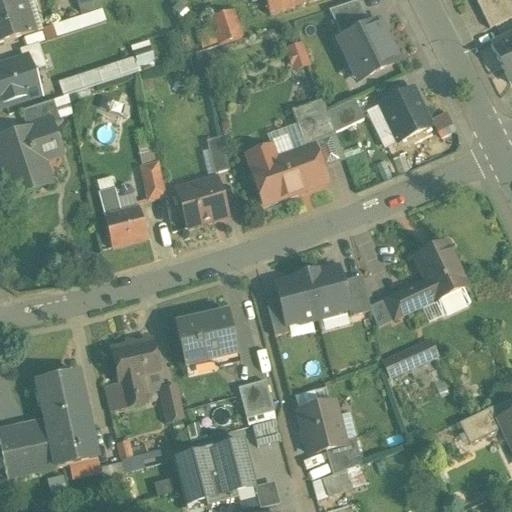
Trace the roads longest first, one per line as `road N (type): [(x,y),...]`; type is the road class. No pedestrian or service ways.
road 1 (residential): [(0,322),(252,258),(500,153)]
road 2 (tertiary): [(422,0),(500,153)]
